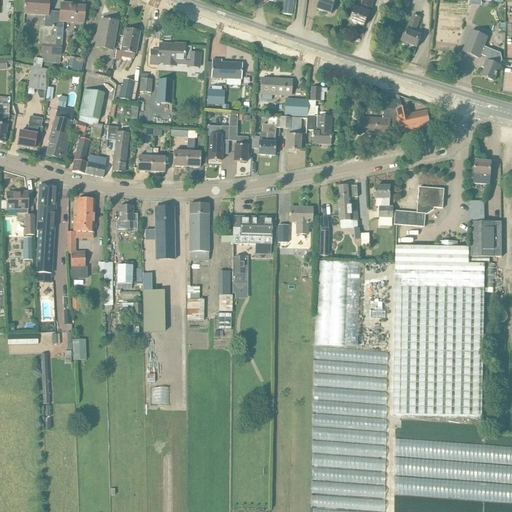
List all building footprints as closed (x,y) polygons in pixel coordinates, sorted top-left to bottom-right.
[(48,12),(48,0),(25,0),(24,13),(44,15),(43,27),(40,59),(34,58),(33,64),(31,64),(31,66),(41,68),(42,62),(49,62),(54,12),(48,12)] [(335,2),(335,1),(335,0),(319,0),(317,9),(331,14),(335,2)] [(356,8),(351,22),(364,27),(369,13),(367,12),(368,8),(371,9),(374,0),(363,0),(361,5),(362,5),(360,9),(356,8)] [(54,12),(49,62),(60,63),(63,22),(83,23),(84,7),(70,5),(70,4),(61,3),(60,13),(54,12)] [(407,46),(408,44),(417,48),(422,36),(414,33),(421,18),(413,15),(407,30),(406,29),(401,41),(403,42),(402,44),(407,46)] [(100,19),(95,47),(112,50),(118,22),(109,20),(109,21),(100,19)] [(125,29),(121,51),(135,54),(139,32),(125,29)] [(500,53),(484,47),(488,37),(471,30),(462,52),(480,59),(481,55),(490,58),(489,61),(485,59),(482,67),(485,68),(482,76),(494,81),(500,66),(502,60),(500,53)] [(167,64),(168,61),(184,62),(185,45),(174,44),(174,45),(159,44),(158,50),(150,49),(149,65),(158,66),(158,64),(167,64)] [(70,57),(68,67),(71,67),(70,72),(81,74),(83,60),(70,57)] [(206,78),(211,78),(241,80),(241,64),(221,63),(221,60),(212,60),(212,68),(206,68),(206,78)] [(31,67),(28,88),(36,89),(39,99),(44,100),(48,70),(41,68),(33,67),(31,67)] [(271,101),(271,95),(290,96),(291,80),(261,78),(260,94),(262,94),(261,100),(271,101)] [(121,98),(118,98),(118,99),(131,102),(131,101),(134,102),(138,83),(134,82),(123,80),(122,86),(121,85),(121,86),(123,87),(121,98)] [(151,93),(151,80),(140,80),(140,92),(151,93)] [(172,105),(173,81),(158,80),(156,104),(172,105)] [(310,88),(310,101),(320,102),(320,88),(310,88)] [(78,121),(78,122),(87,124),(92,125),(92,122),(98,123),(103,93),(84,90),(78,116),(79,116),(78,121)] [(207,91),(206,106),(212,107),(221,107),(221,91),(213,91),(207,91)] [(60,96),(55,117),(49,141),(46,155),(60,159),(61,157),(64,158),(70,137),(68,136),(74,111),(65,108),(67,98),(60,96)] [(307,117),(307,108),(308,100),(285,99),(284,117),(307,118),(307,117)] [(0,142),(4,143),(9,114),(8,114),(9,105),(0,104),(0,142)] [(427,111),(411,114),(409,107),(396,110),(398,117),(397,117),(399,132),(430,126),(427,111)] [(317,116),(317,117),(314,117),(315,109),(307,108),(307,117),(307,131),(312,131),(312,144),(319,144),(321,148),(329,148),(330,144),(331,130),(330,130),(331,116),(317,116)] [(383,110),(383,119),(361,118),(360,133),(389,134),(389,129),(396,130),(395,111),(383,110)] [(229,127),(228,141),(236,142),(236,145),(234,145),(233,162),(247,162),(248,137),(236,137),(237,116),(229,115),(229,127)] [(40,128),(41,119),(30,117),(28,133),(20,131),(17,147),(18,147),(18,148),(20,149),(23,149),(25,149),(25,148),(33,150),(36,134),(37,127),(40,128)] [(274,156),(275,143),(276,129),(279,129),(280,118),(267,118),(267,125),(262,125),(261,133),(259,138),(259,142),(258,155),(274,156)] [(280,118),(279,129),(289,129),(289,135),(286,135),(286,151),(299,151),(300,134),(306,134),(306,119),(280,118)] [(77,122),(74,130),(84,133),(87,125),(87,124),(78,122),(77,122)] [(92,125),(89,137),(99,139),(102,125),(102,124),(98,123),(92,122),(92,125)] [(128,134),(117,133),(118,128),(108,127),(107,140),(115,141),(115,146),(112,171),(124,172),(127,147),(128,134)] [(228,141),(229,127),(221,127),(220,136),(209,135),(208,160),(209,160),(209,163),(215,163),(215,161),(221,161),(222,145),(221,145),(221,141),(228,141)] [(85,174),(87,163),(84,162),(89,140),(79,138),(72,172),(85,174)] [(151,172),(152,157),(151,157),(152,149),(146,149),(146,157),(138,156),(137,171),(151,172)] [(186,167),(187,149),(181,149),(180,152),(173,151),(172,166),(186,167)] [(187,149),(186,167),(200,168),(200,153),(193,152),(193,150),(187,149)] [(87,163),(85,174),(102,178),(105,166),(106,159),(89,155),(87,163)] [(152,157),(151,172),(164,173),(165,158),(152,157)] [(475,168),(468,168),(468,183),(474,184),(489,185),(490,176),(491,163),(475,162),(475,168)] [(383,187),(383,185),(378,185),(378,187),(375,187),(375,199),(382,199),(382,207),(379,207),(379,218),(393,218),(393,207),(389,207),(389,199),(390,199),(390,187),(383,187)] [(36,263),(35,273),(51,274),(52,264),(54,231),(57,187),(39,186),(36,230),(38,230),(36,263)] [(358,197),(357,186),(337,187),(339,221),(358,220),(356,203),(351,203),(351,198),(358,197)] [(434,210),(434,208),(443,209),(444,193),(432,192),(432,189),(419,188),(418,207),(417,213),(395,211),(394,225),(424,227),(425,214),(427,215),(434,210)] [(27,214),(27,209),(27,192),(6,193),(6,209),(16,209),(16,214),(27,214)] [(77,199),(75,232),(93,233),(95,200),(77,199)] [(485,262),(485,264),(489,265),(489,257),(501,257),(501,221),(484,222),(484,201),(468,201),(469,222),(470,222),(470,248),(471,262),(485,262)] [(189,253),(190,253),(190,261),(208,261),(208,253),(208,205),(189,205),(189,253)] [(137,229),(137,214),(132,214),(132,206),(119,206),(119,222),(116,222),(116,230),(137,229)] [(174,259),(174,219),(173,207),(155,208),(155,230),(145,230),(145,241),(155,241),(155,260),(174,259)] [(289,222),(296,222),(296,234),(308,235),(308,223),(311,223),(312,208),(290,207),(289,222)] [(33,216),(25,216),(25,236),(34,236),(33,216)] [(240,219),(240,228),(232,228),(232,236),(232,243),(232,244),(271,245),(271,218),(256,218),(256,219),(240,219)] [(288,243),(288,226),(278,225),(277,243),(288,243)] [(317,243),(316,257),(328,257),(328,231),(320,231),(319,244),(317,243)] [(67,232),(67,254),(70,254),(70,279),(87,279),(87,267),(85,267),(85,252),(75,252),(75,232),(67,232)] [(369,234),(361,234),(361,247),(370,246),(369,234)] [(23,244),(22,244),(23,261),(33,261),(32,249),(31,237),(23,238),(23,244)] [(471,262),(470,248),(396,247),(393,415),(482,417),(485,264),(485,262),(471,262)] [(248,286),(248,256),(243,256),(243,257),(234,257),(232,257),(232,281),(235,281),(235,286),(248,286)] [(317,261),(315,345),(356,346),(358,262),(317,261)] [(112,287),(113,263),(104,263),(104,287),(112,287)] [(133,289),(133,284),(132,284),(132,266),(117,266),(117,289),(133,289)] [(230,272),(219,272),(219,312),(232,312),(232,295),(230,295),(230,272)] [(151,274),(142,274),(142,291),(151,291),(151,274)] [(151,291),(142,291),(143,332),(165,332),(164,291),(151,291)] [(203,321),(204,300),(187,300),(187,321),(203,321)] [(141,305),(132,305),(132,314),(141,314),(141,305)] [(219,314),(218,329),(231,329),(231,314),(219,314)] [(383,511),(387,350),(314,348),(312,412),(311,494),(310,494),(310,508),(312,508),(312,511),(383,511)] [(47,354),(40,355),(43,405),(49,404),(47,354)] [(152,387),(151,404),(170,404),(170,387),(152,387)] [(153,424),(153,451),(165,451),(165,424),(153,424)] [(511,500),(511,445),(395,439),(393,475),(395,475),(394,494),(511,500)]
